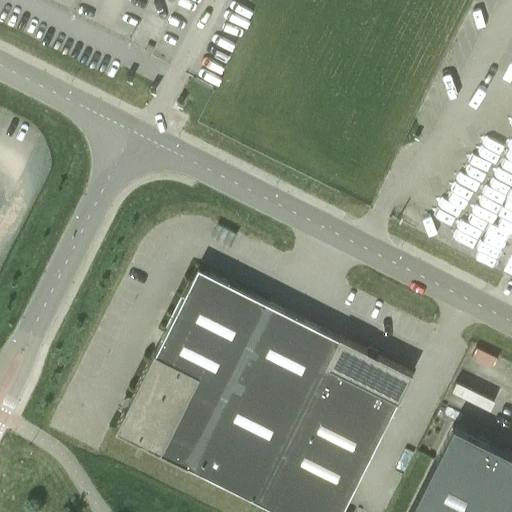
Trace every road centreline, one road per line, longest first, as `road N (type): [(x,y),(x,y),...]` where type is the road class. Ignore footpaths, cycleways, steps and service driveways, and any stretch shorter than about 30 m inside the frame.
road 1 (unclassified): [(130,131),(511,323)]
road 2 (unclassified): [(32,330),(130,131)]
road 3 (unclassified): [(130,131),(0,65)]
